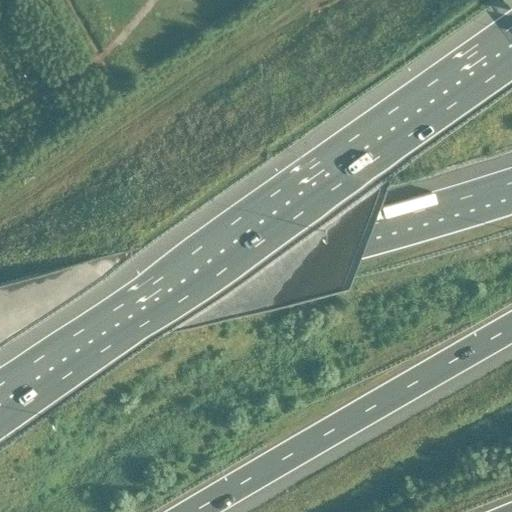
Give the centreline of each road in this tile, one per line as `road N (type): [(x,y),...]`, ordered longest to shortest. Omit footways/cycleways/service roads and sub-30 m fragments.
road 1 (motorway): [(511,61),(0,419)]
road 2 (motorway): [(511,179),(16,341)]
road 3 (motorway): [(204,511),(511,330)]
